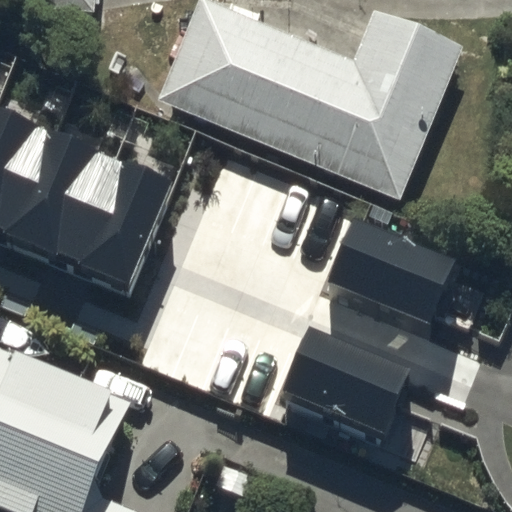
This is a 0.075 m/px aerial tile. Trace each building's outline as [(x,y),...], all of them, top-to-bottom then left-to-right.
[(96,0),(1,0),(0,17),(0,20),(94,28),(96,0)] [(350,79),(196,15),(152,122),(398,224),(461,72),(368,34),(350,79)] [(0,251),(128,305),(170,204),(0,133),(0,251)] [(457,287),(356,245),(330,306),(431,348),(457,287)] [(410,394),(311,353),(286,414),(385,455),(410,394)] [(95,511),(94,511),(128,426),(0,374),(0,511),(95,511)]
